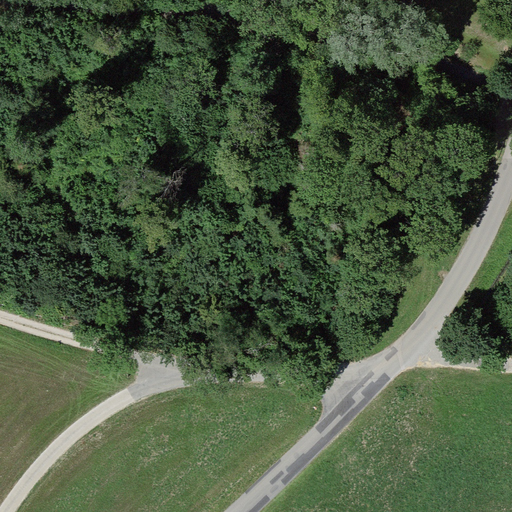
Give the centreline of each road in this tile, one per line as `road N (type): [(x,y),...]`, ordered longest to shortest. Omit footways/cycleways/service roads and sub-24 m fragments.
road 1 (unclassified): [(511,167),(457,279),(366,388)]
road 2 (track): [(181,370),(79,426),(6,511)]
road 3 (track): [(181,370),(0,316)]
road 4 (unclassified): [(366,388),(334,377),(181,370)]
road 5 (unclassified): [(366,388),(241,511)]
